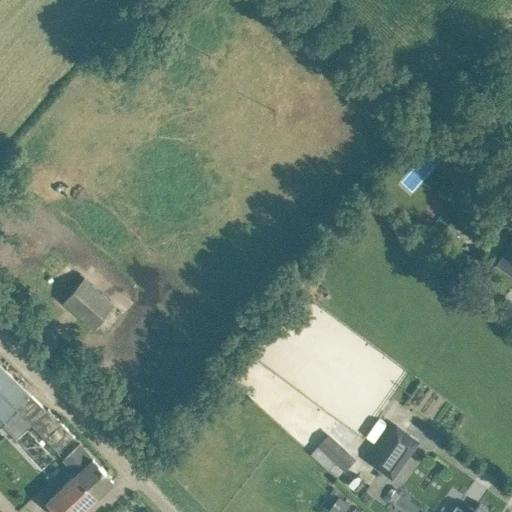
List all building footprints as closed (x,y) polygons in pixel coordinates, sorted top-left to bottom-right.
[(511,141),(508,146),(498,157),(511,170),(511,141)] [(511,260),(511,240),(503,255),(511,260)] [(63,301),(93,328),(115,303),(85,276),(63,301)] [(0,368),(0,352),(1,352),(0,351),(0,389),(17,407),(60,449),(74,436),(48,407),(47,409),(29,392),(26,394),(0,368)] [(17,407),(0,389),(0,423),(3,420),(17,407)] [(387,465),(395,471),(417,440),(404,431),(401,436),(393,430),(370,461),(383,470),(387,465)] [(326,436),(310,453),(328,469),(335,462),(345,471),(354,461),(326,436)] [(97,494),(113,479),(80,443),(63,458),(75,470),(97,494)] [(77,511),(97,494),(75,470),(46,498),(59,511),(77,511)] [(329,509),(333,511),(343,511),(349,502),(338,495),(329,509)] [(492,511),(479,502),(475,508),(470,504),(464,511),(492,511)]
